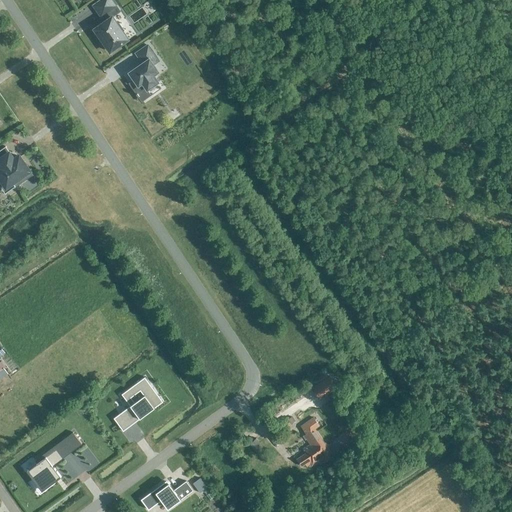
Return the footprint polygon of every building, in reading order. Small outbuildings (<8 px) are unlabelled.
[(121,13),(116,6),(111,0),(101,0),(93,5),(101,17),(102,16),(106,21),(94,29),(110,52),(128,39),(123,32),(125,30),(120,23),(118,24),(113,16),(116,14),(117,15),(121,13)] [(136,53),(143,63),(130,73),(139,86),(143,83),(147,90),(158,82),(154,75),(158,72),(153,65),(159,61),(148,45),(136,53)] [(0,150),(0,177),(6,187),(29,171),(19,156),(15,159),(6,146),(0,150)] [(0,379),(8,374),(4,368),(6,368),(2,363),(0,364),(0,379)] [(150,402),(159,396),(145,377),(121,394),(130,406),(119,414),(127,425),(138,416),(140,419),(144,416),(154,409),(155,408),(154,407),(153,405),(150,402)] [(331,378),(313,391),(320,402),(339,390),(331,378)] [(275,419),(285,433),(292,429),(283,414),(275,419)] [(328,455),(331,453),(315,429),(319,426),(313,418),(302,426),(307,434),(305,436),(311,445),(304,449),(306,453),(297,459),(302,467),(306,464),(307,466),(310,464),(311,466),(323,458),(325,461),(330,458),(328,455)] [(37,463),(28,470),(34,478),(35,479),(36,478),(41,485),(47,480),(50,484),(60,476),(53,466),(63,458),(56,449),(39,462),(37,459),(35,460),(37,463)] [(207,487),(200,478),(193,483),(199,493),(207,487)] [(174,490),(168,482),(162,486),(161,485),(141,499),(148,510),(161,500),(168,509),(193,490),(186,481),(174,490)]
